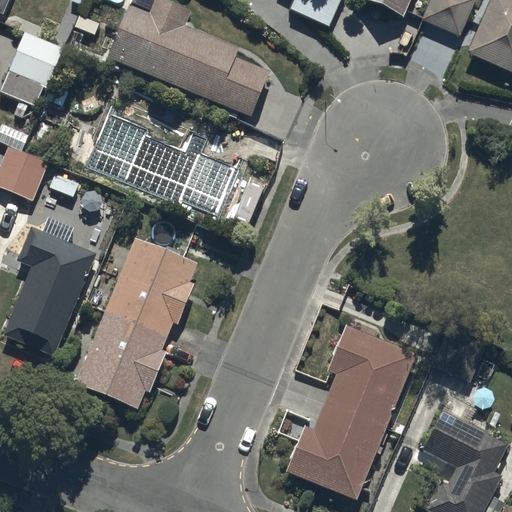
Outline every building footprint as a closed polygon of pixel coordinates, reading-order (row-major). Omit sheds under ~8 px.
[(130,5),(109,55),(251,114),(269,71),(235,57),(240,46),(187,24),(192,11),(165,0),(154,0),(149,13),(130,5)] [(373,0),(402,14),(408,0),(373,0)] [(474,0),(427,0),(420,18),(459,36),(474,0)] [(511,0),(490,0),(467,51),(511,70),(511,0)] [(62,46),(24,30),(0,85),(0,89),(37,105),(62,46)] [(78,166),(128,188),(131,182),(136,183),(134,188),(184,208),(208,150),(158,130),(151,144),(147,142),(152,133),(102,113),(78,166)] [(48,159),(8,144),(0,165),(0,186),(33,199),(48,159)] [(53,163),(44,184),(73,196),(82,175),(53,163)] [(32,266),(2,333),(55,355),(98,252),(31,226),(18,259),(32,266)] [(134,237),(77,382),(137,406),(197,263),(134,237)] [(304,426),(288,472),(354,499),(418,353),(346,323),(327,371),(336,372),(315,429),(304,426)] [(487,345),(447,325),(428,363),(468,383),(487,345)] [(444,408),(422,449),(457,467),(448,484),(438,480),(422,510),(426,511),(482,511),(502,474),(494,470),(509,442),(444,408)]
